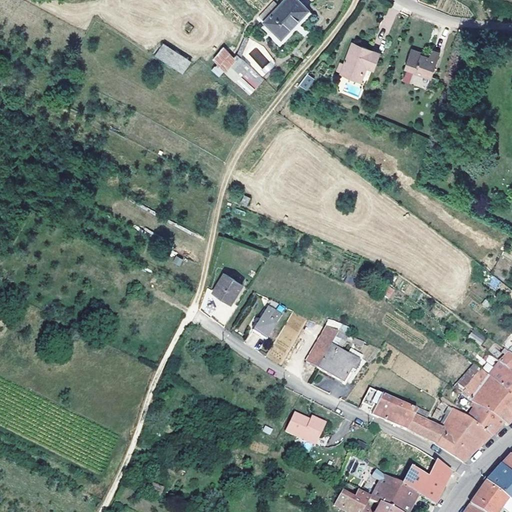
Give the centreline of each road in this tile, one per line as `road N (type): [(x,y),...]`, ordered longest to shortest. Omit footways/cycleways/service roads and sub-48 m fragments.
road 1 (track): [(102,511),(168,349),(192,313),(231,167),(355,0)]
road 2 (residential): [(474,473),(294,384),(192,313)]
